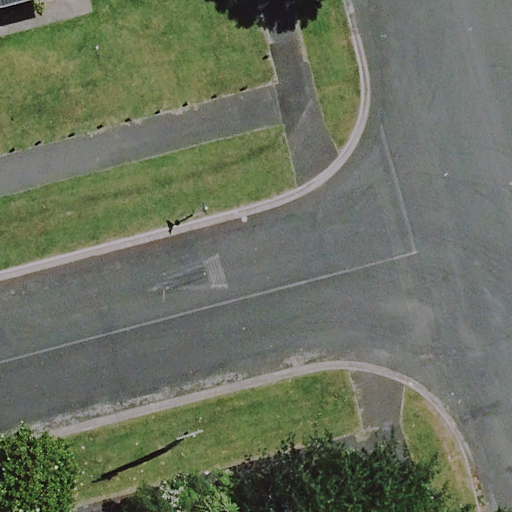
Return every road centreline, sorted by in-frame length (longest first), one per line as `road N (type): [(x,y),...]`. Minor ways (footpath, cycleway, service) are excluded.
road 1 (residential): [(510,232),(0,362)]
road 2 (residential): [(510,232),(450,0)]
